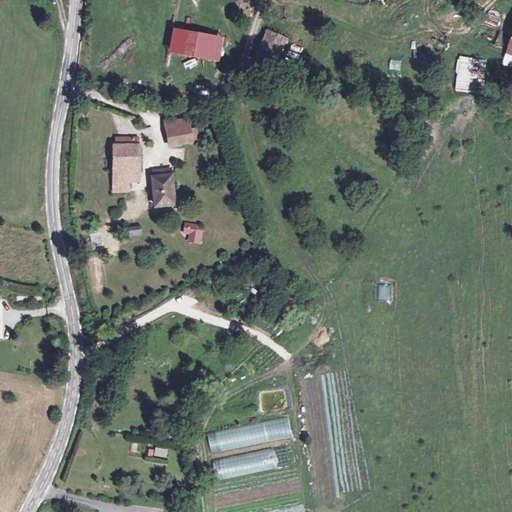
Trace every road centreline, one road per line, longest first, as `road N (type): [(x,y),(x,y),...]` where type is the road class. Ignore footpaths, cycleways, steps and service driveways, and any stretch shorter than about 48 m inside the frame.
road 1 (tertiary): [(26,511),(60,438),(77,358),(50,200),(61,89)]
road 2 (residential): [(61,89),(146,117),(199,107),(233,75),(264,0)]
